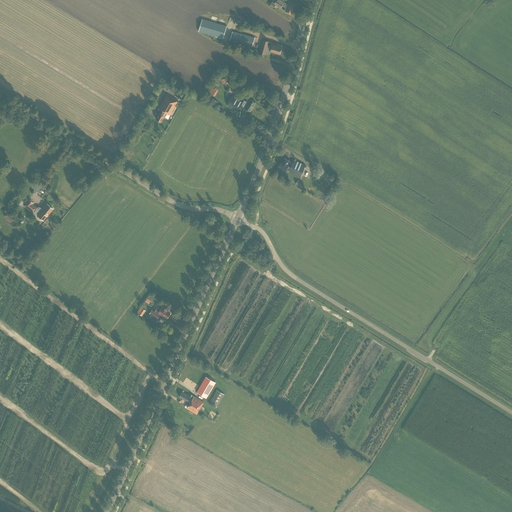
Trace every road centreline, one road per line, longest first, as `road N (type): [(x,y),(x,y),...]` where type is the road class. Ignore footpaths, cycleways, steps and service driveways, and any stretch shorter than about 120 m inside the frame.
road 1 (unclassified): [(511,414),(298,281),(265,235),(237,218)]
road 2 (tertiary): [(105,511),(237,218)]
road 3 (unclassified): [(237,218),(169,200),(0,93)]
road 4 (tertiary): [(237,218),(272,134),(311,0)]
